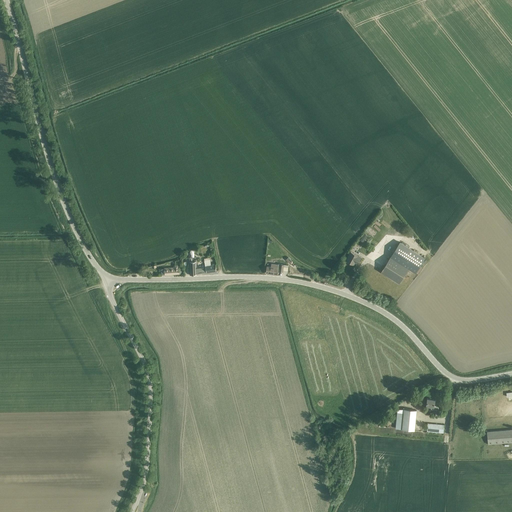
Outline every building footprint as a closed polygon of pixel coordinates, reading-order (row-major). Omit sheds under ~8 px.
[(400,243),(382,272),(399,283),(408,268),(410,269),(410,268),(415,271),(424,258),(419,255),(408,248),(400,243)] [(358,264),(361,257),(350,251),(345,261),(353,265),(355,262),(358,264)] [(195,257),(189,258),(189,275),(189,276),(198,274),(201,274),(202,274),(205,273),(206,273),(216,271),(214,265),(210,265),(209,261),(209,258),(203,259),(204,266),(196,267),(195,257)] [(267,266),(266,272),(277,274),(277,272),(278,272),(278,271),(283,272),(284,265),(278,264),(278,265),(271,264),(271,267),(267,266)] [(174,268),(165,268),(165,275),(182,274),(182,267),(179,268),(179,266),(177,265),(175,265),(174,266),(174,268)] [(427,399),(426,406),(432,407),(431,409),(434,410),(433,415),(437,415),(438,411),(438,410),(438,407),(433,406),(435,400),(427,399)] [(511,401),(486,404),(487,417),(511,414),(511,401)] [(397,412),(396,428),(402,429),(414,430),(417,410),(404,409),(404,413),(397,412)] [(443,433),(444,425),(428,423),(427,432),(443,433)] [(511,442),(511,430),(486,433),(487,445),(511,442)]
